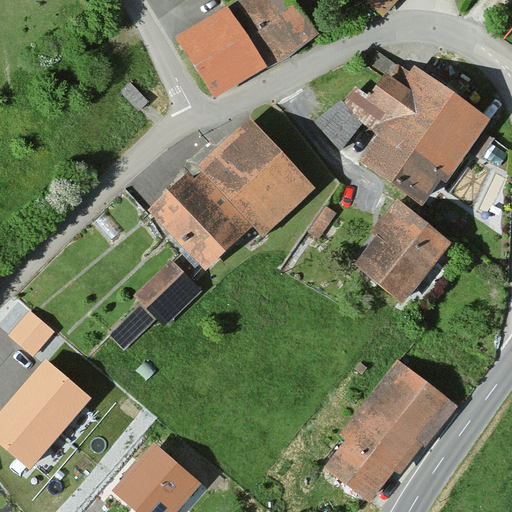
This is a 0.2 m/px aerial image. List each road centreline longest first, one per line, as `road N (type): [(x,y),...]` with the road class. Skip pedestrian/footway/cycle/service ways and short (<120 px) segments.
road 1 (residential): [(132,0),(200,113),(400,27),(457,35),(511,70)]
road 2 (track): [(0,293),(195,111)]
road 3 (tertiary): [(511,363),(408,511)]
